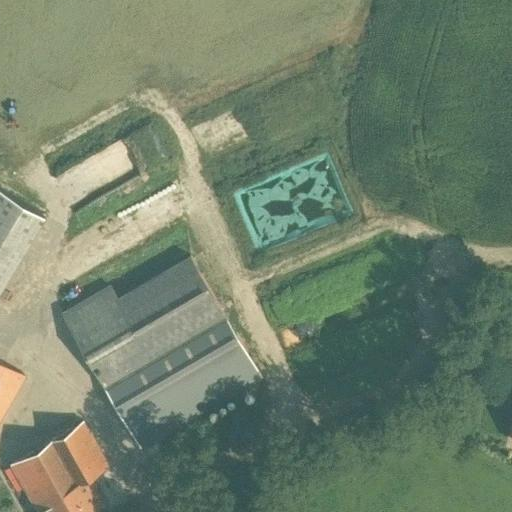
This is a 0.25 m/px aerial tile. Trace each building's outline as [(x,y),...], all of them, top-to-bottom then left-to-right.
[(0,289),(46,215),(0,186),(0,289)] [(64,312),(142,446),(262,376),(191,255),(118,297),(111,285),(64,312)] [(0,358),(0,420),(26,374),(0,358)] [(12,460),(41,511),(85,511),(104,501),(89,475),(109,463),(84,419),(12,460)] [(200,511),(198,490),(177,492),(179,511),(200,511)]
